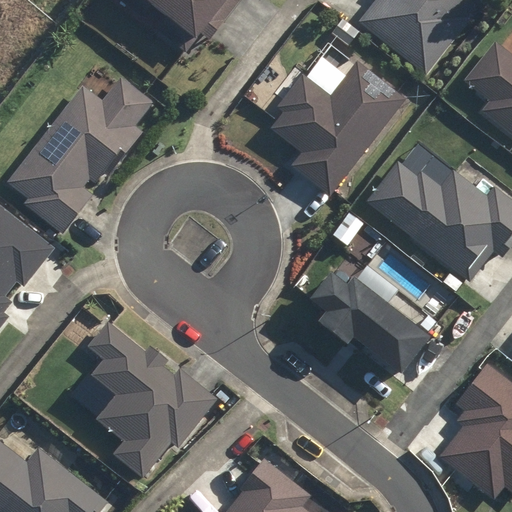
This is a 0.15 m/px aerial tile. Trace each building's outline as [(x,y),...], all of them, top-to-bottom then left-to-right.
[(115,0),(140,19),(150,6),(165,17),(155,31),(185,54),(204,29),(214,37),(241,0),(115,0)] [(375,0),(358,22),(424,74),(482,0),(375,0)] [(511,54),(495,41),(464,81),(489,101),(481,111),(511,135),(511,54)] [(406,100),(357,62),(330,95),(302,74),(276,107),(282,112),(269,129),(300,153),(290,166),(329,197),(406,100)] [(135,125),(153,101),(121,77),(103,101),(82,85),(7,183),(28,199),(23,206),(63,236),(94,195),(83,187),(89,180),(94,183),(105,169),(110,173),(143,131),(135,125)] [(398,162),(366,202),(469,283),(493,253),(501,259),(511,245),(511,235),(511,233),(511,200),(494,187),(486,197),(454,171),(441,187),(421,171),(417,177),(398,162)] [(24,287),(55,248),(0,205),(0,329),(9,318),(4,314),(12,303),(4,297),(17,281),(24,287)] [(429,338),(352,277),(345,285),(329,272),(307,298),(325,312),(317,322),(346,345),(352,338),(399,375),(429,338)] [(123,441),(112,455),(143,479),(171,443),(178,449),(219,398),(179,367),(173,374),(164,367),(169,361),(149,345),(144,351),(107,322),(87,346),(104,360),(91,376),(116,395),(96,420),(123,441)] [(511,382),(487,363),(455,403),(465,412),(457,422),(463,427),(439,456),(493,499),(504,487),(511,493),(511,382)] [(101,511),(109,502),(38,448),(27,462),(0,441),(0,511),(101,511)] [(310,511),(302,506),(311,495),(264,459),(239,490),(242,492),(226,511),(310,511)]
